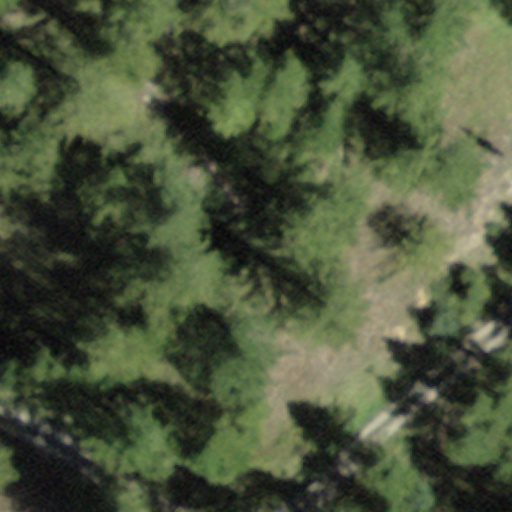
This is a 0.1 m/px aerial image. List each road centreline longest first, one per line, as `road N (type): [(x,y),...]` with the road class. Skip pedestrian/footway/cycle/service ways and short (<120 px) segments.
road 1 (track): [(295,511),(511,318)]
road 2 (track): [(0,419),(179,511)]
